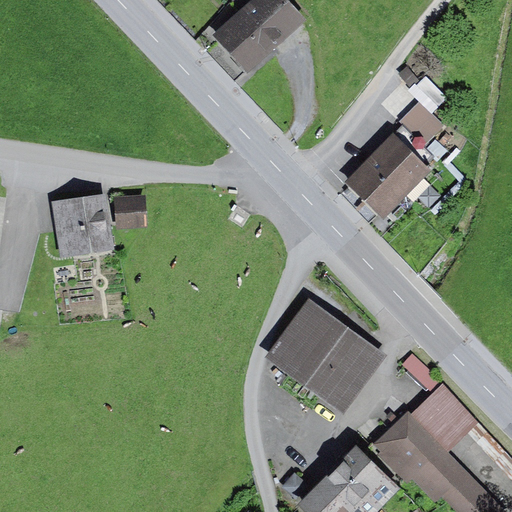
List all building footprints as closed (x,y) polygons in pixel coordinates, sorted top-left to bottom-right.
[(248,72),(306,19),(288,0),(252,0),(214,35),(248,72)] [(445,125),(420,101),(401,121),(403,124),(426,145),(445,125)] [(403,124),(394,134),(427,166),(436,156),(426,145),(403,124)] [(384,219),(432,171),(427,166),(394,134),(393,133),(346,182),(384,219)] [(114,250),(105,194),(53,202),(62,258),(114,250)] [(146,196),(115,197),(117,229),(148,227),(146,196)] [(345,413),(385,354),(306,300),(266,360),(345,413)] [(441,382),(412,354),(403,364),(431,392),(441,382)] [(511,454),(443,385),(414,413),(450,450),(468,432),(511,475),(511,454)] [(414,413),(409,410),(374,445),(380,451),(377,454),(408,485),(412,480),(435,503),(440,498),(454,511),(511,511),(450,450),(414,413)] [(305,511),(377,511),(401,488),(358,446),(300,507),(305,511)]
